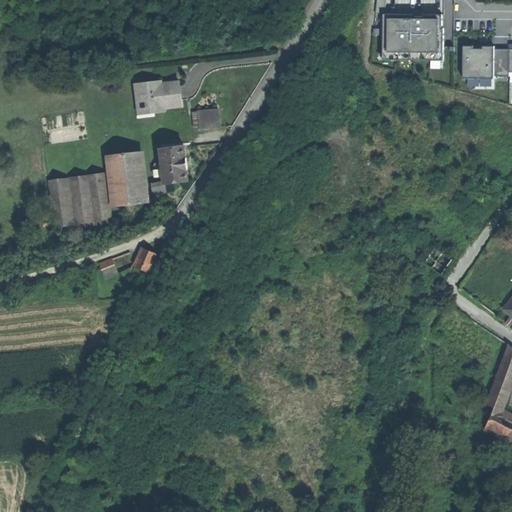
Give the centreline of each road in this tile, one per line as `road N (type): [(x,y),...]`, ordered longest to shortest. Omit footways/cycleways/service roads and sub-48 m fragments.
road 1 (residential): [(321,0),(185,210),(144,234),(0,281)]
road 2 (track): [(42,511),(185,210)]
road 3 (residential): [(511,194),(431,314),(432,327)]
